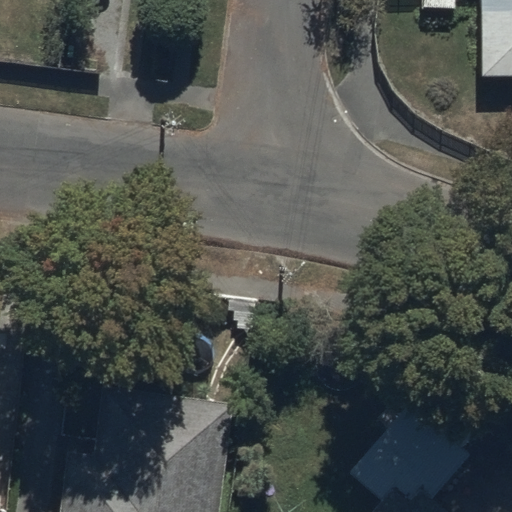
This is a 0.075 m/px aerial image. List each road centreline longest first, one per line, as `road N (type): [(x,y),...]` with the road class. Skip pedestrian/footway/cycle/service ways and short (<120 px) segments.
road 1 (residential): [(511,267),(475,249),(247,195)]
road 2 (residential): [(247,195),(0,163)]
road 3 (residential): [(272,0),(247,195)]
